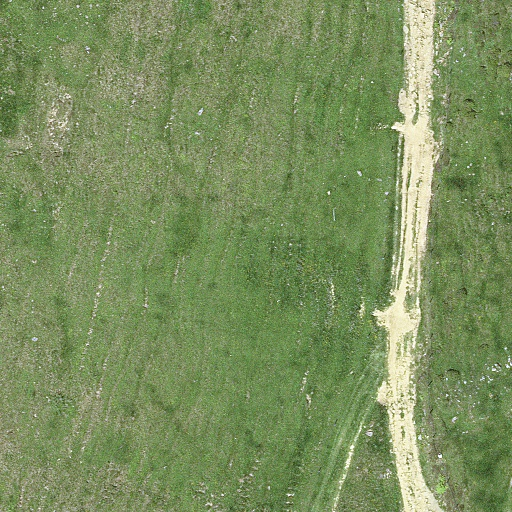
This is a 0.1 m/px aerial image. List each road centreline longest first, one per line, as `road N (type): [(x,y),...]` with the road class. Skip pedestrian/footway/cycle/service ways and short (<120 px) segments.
road 1 (track): [(412,0),(398,332),(415,511)]
road 2 (track): [(398,332),(336,511)]
